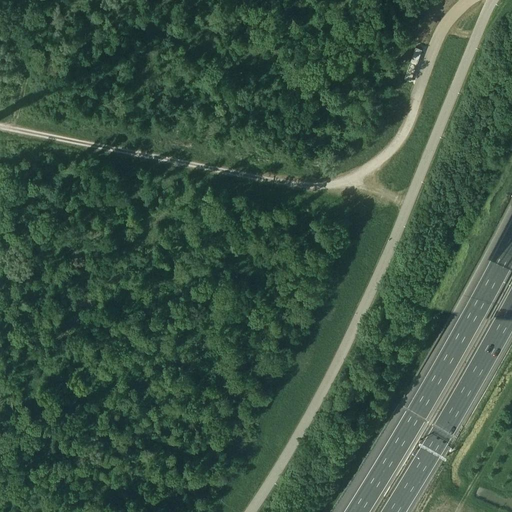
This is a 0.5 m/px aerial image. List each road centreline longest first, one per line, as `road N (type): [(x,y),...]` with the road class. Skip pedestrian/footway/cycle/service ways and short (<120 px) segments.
road 1 (track): [(471,0),(434,41),(383,159),(330,181),(272,180),(0,128)]
road 2 (unknown): [(511,207),(338,511)]
road 3 (motorway): [(511,243),(357,511)]
road 4 (motorway): [(393,511),(511,308)]
